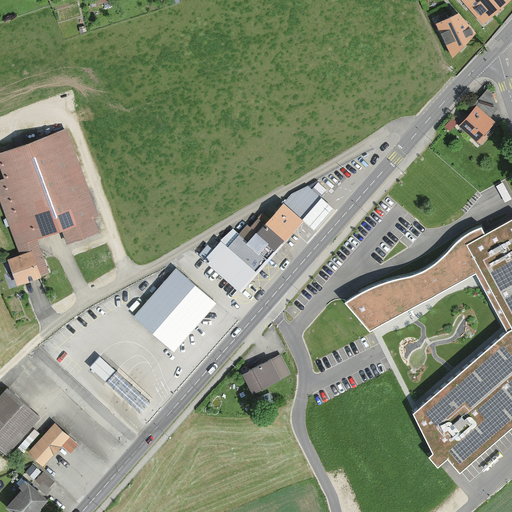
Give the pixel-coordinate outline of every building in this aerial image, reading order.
[(511,0),(461,0),(484,26),(511,0)] [(459,9),(435,21),(452,56),(476,30),(459,9)] [(496,123),(478,107),(461,127),(479,143),(496,123)] [(0,160),(7,178),(0,181),(0,195),(19,246),(38,239),(64,229),(70,244),(102,232),(97,217),(101,216),(69,128),(0,153),(0,160)] [(208,245),(199,255),(241,292),(320,204),(305,191),(290,197),(271,219),(263,212),(250,228),(247,225),(239,234),(233,228),(213,250),(208,245)] [(447,456),(461,471),(511,426),(511,215),(485,231),(481,225),(468,230),(454,242),(441,256),(428,266),(411,273),(390,277),(372,285),(357,292),(345,299),(371,328),(476,269),(507,329),(413,410),(433,450),(429,454),(439,464),(447,456)] [(38,239),(19,246),(22,255),(42,248),(38,239)] [(10,259),(20,286),(52,274),(42,248),(22,255),(10,259)] [(215,302),(176,268),(134,315),(174,350),(215,302)] [(281,356),(243,376),(254,395),(291,375),(281,356)] [(42,419),(9,389),(0,398),(0,448),(8,455),(42,419)] [(58,424),(31,454),(45,467),(64,447),(72,454),(81,445),(58,424)] [(11,507),(16,511),(40,511),(51,501),(28,479),(21,487),(26,491),(11,507)]
